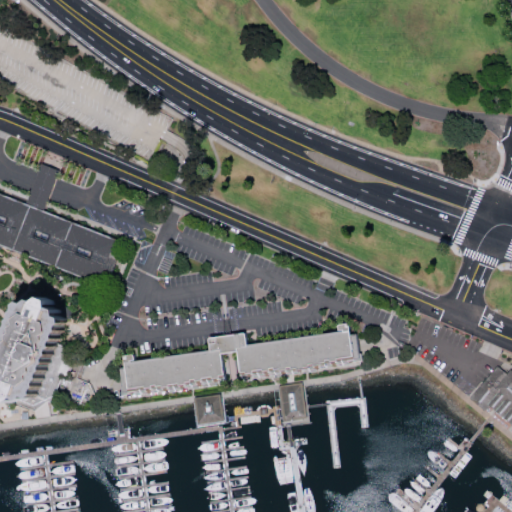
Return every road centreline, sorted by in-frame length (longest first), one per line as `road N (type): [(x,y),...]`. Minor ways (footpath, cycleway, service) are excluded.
road 1 (residential): [(0,124),(457,316)]
road 2 (secondary): [(501,208),(239,105),(73,0)]
road 3 (secondary): [(43,0),(202,113),(384,198)]
